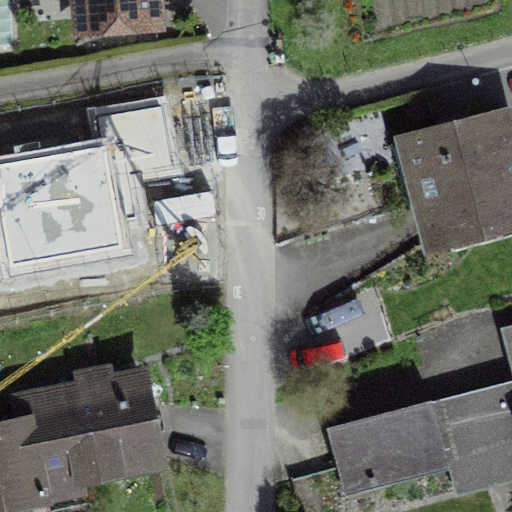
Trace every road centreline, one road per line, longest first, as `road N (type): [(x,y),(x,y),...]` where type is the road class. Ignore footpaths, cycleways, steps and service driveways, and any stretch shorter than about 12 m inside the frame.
road 1 (residential): [(253,511),(248,116)]
road 2 (residential): [(248,116),(511,49)]
